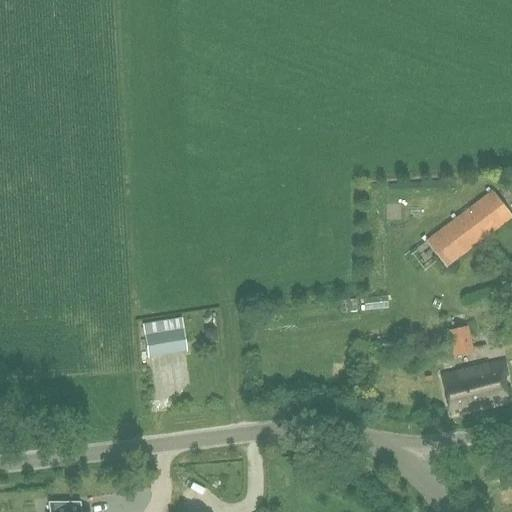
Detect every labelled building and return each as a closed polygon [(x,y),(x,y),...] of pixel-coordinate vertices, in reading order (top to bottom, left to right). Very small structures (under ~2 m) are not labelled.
[(445,267),(511,217),(491,191),(425,241),(445,267)] [(144,357),(189,349),(184,319),(139,327),(144,357)] [(452,356),(473,351),(467,325),(447,331),(452,356)] [(501,389),(499,378),(507,376),(504,361),(442,377),(450,417),(511,401),(509,388),(501,389)] [(47,502),(48,511),(80,511),(80,502),(47,502)]
